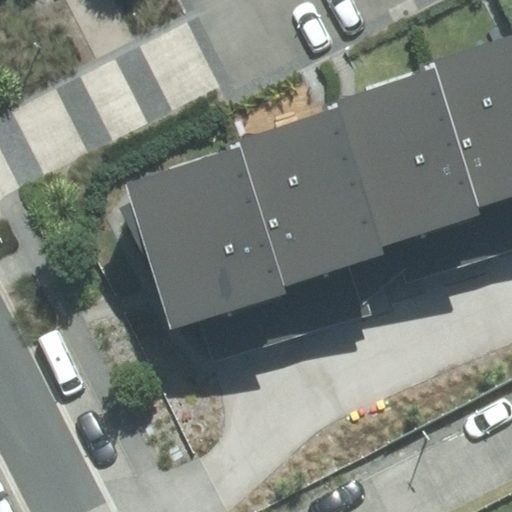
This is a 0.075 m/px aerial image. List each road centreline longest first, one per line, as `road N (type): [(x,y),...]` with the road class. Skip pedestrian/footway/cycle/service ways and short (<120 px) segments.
road 1 (residential): [(0,139),(221,27),(255,0)]
road 2 (residential): [(362,511),(511,441)]
road 3 (residential): [(0,383),(70,511)]
